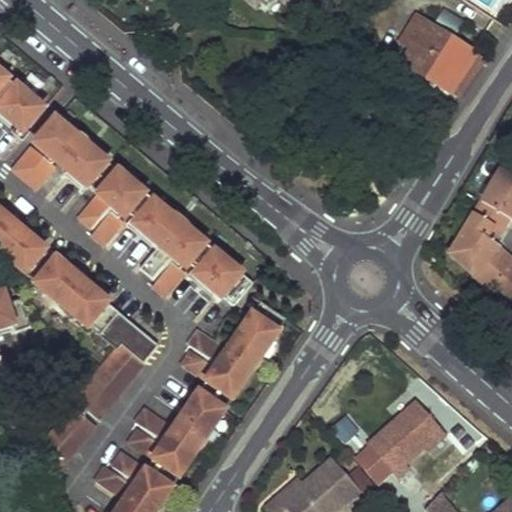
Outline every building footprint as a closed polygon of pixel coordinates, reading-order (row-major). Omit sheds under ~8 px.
[(261,0),(260,2),(268,9),(277,0),(261,0)] [(417,17),(393,56),(460,99),(486,61),(417,17)] [(361,51),(374,29),(362,21),(346,41),(361,51)] [(0,108),(1,109),(2,114),(19,129),(25,134),(45,110),(29,97),(28,98),(9,82),(10,81),(0,72),(0,108)] [(0,119),(16,133),(19,129),(2,114),(1,109),(0,108),(0,119)] [(235,308),(254,285),(226,262),(225,263),(206,247),(207,246),(155,202),(154,203),(135,188),(136,186),(100,157),(99,158),(66,130),(67,128),(57,120),(36,145),(51,158),(52,157),(57,161),(69,171),(73,174),(73,176),(84,185),(88,189),(90,186),(101,195),(80,219),(92,229),(111,207),(115,210),(123,216),(126,219),(129,216),(133,219),(138,223),(138,229),(156,244),(160,248),(141,271),(153,281),(173,258),(176,260),(184,267),(187,270),(190,267),(194,271),(199,275),(199,280),(217,294),(223,299),(224,298),(235,308)] [(36,145),(33,148),(53,165),(57,161),(52,157),(51,158),(36,145)] [(53,165),(33,148),(14,171),(37,190),(56,168),(53,165)] [(511,170),(509,175),(502,170),(482,203),(509,220),(511,221),(511,170)] [(73,174),(69,171),(65,176),(81,190),(84,185),(73,176),(73,174)] [(451,255),(474,276),(499,249),(500,247),(495,244),(509,220),(482,203),(451,255)] [(0,204),(0,211),(9,219),(9,224),(14,228),(20,221),(0,204)] [(115,210),(112,213),(120,220),(123,216),(115,210)] [(9,305),(5,295),(0,296),(0,250),(12,261),(11,262),(37,284),(37,285),(46,293),(47,292),(80,320),(79,321),(89,329),(90,328),(117,352),(76,402),(98,421),(159,347),(109,305),(109,303),(103,298),(94,291),(93,292),(89,288),(76,278),(72,274),(73,273),(62,264),(57,260),(57,261),(46,253),(47,251),(37,243),(24,232),(20,229),(18,232),(14,228),(9,224),(9,219),(0,211),(0,330),(10,328),(14,326),(17,334),(32,329),(22,301),(9,305)] [(120,220),(112,213),(92,237),(104,247),(124,223),(120,220)] [(152,248),(156,244),(138,229),(138,223),(133,219),(127,226),(152,248)] [(27,228),(24,232),(37,243),(40,239),(27,228)] [(510,300),(511,298),(511,260),(499,249),(474,276),(494,295),(499,290),(510,300)] [(65,260),(62,264),(73,273),(72,274),(76,278),(81,272),(65,260)] [(176,260),(173,264),(181,271),(184,267),(176,260)] [(181,271),(173,264),(153,288),(165,298),(185,274),(181,271)] [(213,298),(217,294),(199,280),(199,275),(194,271),(188,277),(213,298)] [(93,283),(89,288),(93,292),(94,291),(103,298),(106,294),(93,283)] [(155,511),(159,506),(161,507),(172,490),(171,489),(179,478),(180,479),(192,461),(191,460),(213,429),(214,429),(226,412),(225,411),(232,400),(234,401),(246,383),(244,382),(266,350),(267,351),(279,334),(278,333),(286,321),(262,304),(249,323),(236,342),(237,347),(234,352),(231,356),(227,354),(225,358),(219,366),(216,370),(192,353),(183,366),(208,383),(196,401),(183,419),(184,425),(181,430),(177,434),(174,432),(172,436),(166,444),(163,448),(139,431),(130,444),(154,461),(147,472),(122,455),(113,468),(138,485),(135,489),(130,497),(127,501),(130,503),(127,508),(124,511),(155,511)] [(245,320),(226,347),(234,352),(237,347),(236,342),(249,323),(245,320)] [(0,336),(12,332),(10,328),(0,330),(0,336)] [(199,333),(190,347),(215,364),(221,355),(224,351),(199,333)] [(221,355),(215,364),(219,366),(225,358),(221,355)] [(173,424),(181,430),(184,425),(183,419),(196,401),(191,398),(173,424)] [(447,432),(419,399),(368,444),(398,480),(412,469),(409,465),(427,449),(447,432)] [(74,409),(43,446),(54,479),(97,427),(74,409)] [(145,411),(136,424),(162,442),(168,433),(171,429),(145,411)] [(430,453),(450,436),(447,432),(427,449),(430,453)] [(166,444),(172,436),(168,433),(162,442),(166,444)] [(279,502),(268,511),(341,511),(362,493),(348,478),(334,463),(303,490),(284,508),(279,502)] [(126,495),(131,486),(106,468),(97,482),(123,499),(126,495)] [(360,468),(348,478),(362,493),(369,501),(379,490),(360,468)] [(279,502),(284,508),(303,490),(299,485),(279,502)] [(131,486),(126,495),(130,497),(135,489),(131,486)] [(511,511),(511,500),(498,511),(511,511)] [(446,511),(437,502),(427,511),(446,511)] [(119,503),(113,511),(124,511),(127,508),(119,503)]
